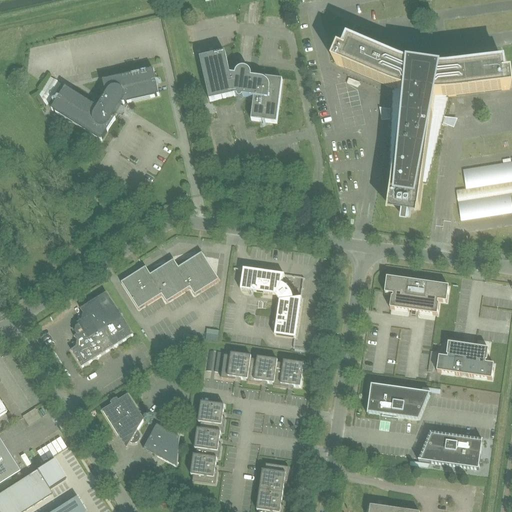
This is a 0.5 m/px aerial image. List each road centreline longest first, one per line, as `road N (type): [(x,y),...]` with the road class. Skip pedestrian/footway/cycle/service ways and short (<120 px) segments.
road 1 (unclassified): [(10,322),(172,221),(363,245)]
road 2 (unclassified): [(325,511),(363,245)]
road 3 (unclassified): [(130,511),(10,322)]
road 4 (unclassified): [(511,267),(363,245)]
